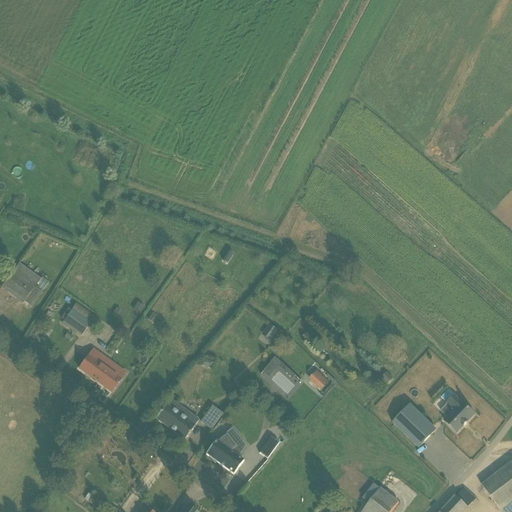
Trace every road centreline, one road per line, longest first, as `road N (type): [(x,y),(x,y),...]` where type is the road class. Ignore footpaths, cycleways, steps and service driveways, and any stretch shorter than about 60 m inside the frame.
road 1 (unclassified): [(237,511),(0,338)]
road 2 (unclassified): [(429,511),(511,421)]
